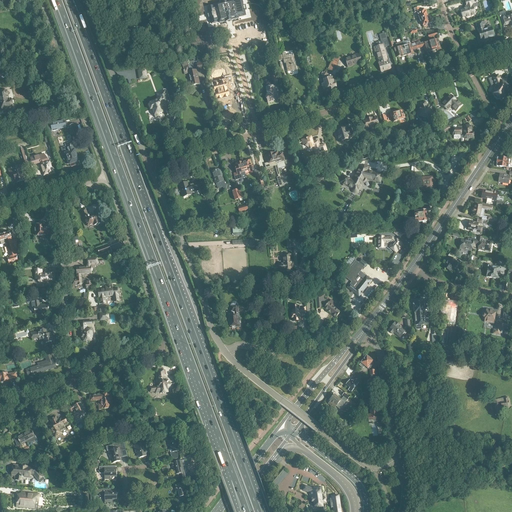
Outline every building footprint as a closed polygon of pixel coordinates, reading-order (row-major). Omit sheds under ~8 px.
[(219,22),(219,25),(227,23),(228,25),(232,24),(231,22),(239,20),(238,18),(246,16),(244,11),(247,11),(245,4),(243,5),(242,0),(241,0),(235,1),(227,2),(227,0),(223,0),(221,0),(222,4),(215,5),(215,6),(208,7),(209,13),(207,13),(208,20),(210,19),(212,24),(219,22)] [(462,17),(463,17),(463,18),(465,17),(466,19),(476,16),(473,6),(472,5),(478,3),(477,0),(467,0),(465,1),(467,8),(464,9),(464,10),(461,11),(462,14),(461,15),(461,17),(462,17)] [(404,12),(414,10),(415,13),(417,12),(420,19),(429,16),(427,9),(420,11),(419,8),(414,9),(413,6),(404,8),(404,12)] [(511,29),(511,16),(509,18),(508,17),(507,18),(506,14),(501,16),(501,18),(500,18),(501,19),(502,20),(504,28),(510,26),(511,29)] [(430,16),(429,16),(420,19),(420,22),(422,22),(424,28),(428,26),(427,24),(432,22),(430,16)] [(482,43),(483,42),(484,43),(487,42),(487,41),(489,41),(488,39),(495,37),(494,36),(495,35),(494,33),(492,27),(491,26),(487,27),(487,29),(485,29),(483,26),(486,25),(485,21),(482,22),(476,24),(482,43)] [(387,40),(386,33),(379,35),(381,41),(387,40)] [(419,39),(416,40),(418,49),(423,47),(425,53),(433,51),(430,42),(424,44),(424,43),(421,44),(419,39)] [(409,40),(403,42),(407,56),(414,54),(413,50),(418,49),(416,40),(412,42),(412,43),(410,44),(409,40)] [(436,40),(430,42),(433,51),(437,50),(437,51),(441,50),(438,40),(436,40)] [(394,49),(397,58),(402,56),(402,57),(407,56),(403,42),(396,44),(397,48),(394,49)] [(378,63),(381,72),(391,69),(388,60),(387,60),(384,48),(381,49),(380,46),(374,48),(375,52),(376,52),(379,63),(378,63)] [(229,52),(220,55),(220,58),(225,57),(227,68),(232,66),(229,52)] [(285,63),(286,63),(288,72),(297,70),(295,61),(292,54),(286,55),(286,53),(283,53),(283,54),(278,56),(279,61),(284,60),(285,63)] [(351,57),(345,59),(348,68),(358,64),(358,62),(362,61),(359,54),(351,57)] [(185,75),(189,74),(192,86),(200,84),(197,70),(191,71),(187,60),(181,62),(184,70),(183,70),(185,75)] [(138,69),(140,79),(147,78),(145,68),(138,69)] [(331,89),(332,90),(337,89),(334,77),(327,79),(326,73),(322,74),(324,83),(322,84),(323,89),(329,88),(329,89),(331,89)] [(492,84),(495,83),(496,86),(492,93),(495,95),(495,97),(497,98),(499,98),(502,100),(510,87),(501,80),(499,75),(493,77),(493,78),(490,79),(492,84)] [(217,100),(229,97),(225,82),(232,80),(231,78),(225,79),(225,82),(214,85),(217,100)] [(268,100),(268,103),(278,101),(277,98),(278,97),(277,95),(276,94),(276,92),(275,92),(274,85),(266,87),(268,94),(266,95),(267,96),(266,97),(266,99),(268,100)] [(0,98),(2,110),(8,109),(12,108),(12,106),(13,106),(11,101),(11,99),(8,99),(7,90),(0,91),(0,98)] [(153,109),(156,118),(160,116),(159,114),(165,112),(164,111),(166,110),(164,104),(169,102),(165,90),(157,93),(160,99),(150,102),(151,104),(149,105),(151,110),(153,109)] [(442,105),(445,108),(449,104),(452,107),(455,104),(459,108),(462,105),(455,98),(454,99),(451,95),(442,105)] [(421,107),(419,116),(427,118),(428,122),(435,119),(432,107),(429,108),(429,105),(427,106),(426,102),(420,104),(421,107)] [(440,109),(437,110),(442,127),(450,123),(442,115),(440,109)] [(397,111),(390,113),(392,119),(393,118),(394,122),(400,121),(400,120),(406,118),(404,114),(403,114),(402,111),(398,112),(397,111)] [(364,121),(366,130),(376,127),(376,130),(380,129),(377,117),(364,121)] [(52,130),(66,127),(65,120),(50,123),(52,130)] [(446,131),(450,129),(449,125),(441,129),(443,133),(446,133),(446,132),(446,131)] [(453,129),(453,135),(454,135),(454,139),(460,139),(460,135),(462,135),(465,135),(465,139),(465,141),(466,141),(467,141),(468,141),(468,139),(474,138),(474,132),(471,132),(471,127),(465,127),(457,127),(457,129),(453,129)] [(338,137),(339,142),(349,139),(349,138),(353,137),(351,128),(346,129),(342,130),(341,129),(340,128),(338,129),(338,130),(338,131),(339,136),(338,137)] [(313,148),(316,157),(328,154),(325,144),(319,146),(318,141),(314,142),(312,141),(311,137),(302,140),(303,145),(310,148),(313,148)] [(68,152),(64,154),(67,165),(70,164),(71,167),(76,165),(75,163),(74,163),(73,160),(78,159),(75,151),(72,142),(65,145),(66,147),(68,152)] [(14,179),(15,184),(26,180),(24,175),(22,171),(21,171),(20,168),(22,168),(22,167),(28,165),(23,149),(19,150),(22,160),(23,163),(15,166),(15,168),(12,169),(12,168),(8,169),(10,175),(13,174),(15,179),(14,179)] [(278,152),(273,153),(278,169),(279,169),(286,167),(284,161),(285,161),(283,153),(279,155),(278,152)] [(268,163),(265,164),(266,169),(275,166),(278,177),(277,177),(280,188),(285,186),(285,185),(283,185),(280,176),(278,169),(273,153),(267,155),(268,159),(267,161),(268,163)] [(41,165),(40,165),(42,171),(43,171),(44,174),(48,173),(52,171),(49,162),(48,162),(48,161),(49,161),(44,154),(30,158),(32,166),(40,163),(41,165)] [(497,166),(499,166),(500,167),(501,168),(501,167),(504,167),(504,170),(508,170),(509,168),(509,164),(508,164),(509,159),(498,157),(497,158),(497,160),(498,160),(497,166)] [(243,163),(242,163),(245,172),(249,171),(250,172),(253,171),(255,177),(257,176),(262,174),(260,169),(255,171),(254,168),(252,168),(251,164),(252,164),(251,160),(246,162),(245,161),(243,162),(243,163)] [(234,174),(235,177),(236,181),(242,179),(241,176),(245,174),(245,172),(242,163),(242,162),(238,163),(238,164),(234,165),(235,168),(236,168),(237,173),(234,174)] [(344,175),(340,183),(352,189),(352,190),(352,191),(352,192),(353,193),(354,193),(355,194),(356,194),(357,193),(358,192),(359,191),(363,184),(364,184),(365,183),(366,182),(366,181),(367,181),(380,184),(383,174),(369,170),(370,166),(365,165),(365,166),(363,165),(362,165),(361,166),(360,166),(360,167),(357,171),(352,180),(344,175)] [(218,169),(213,171),(215,179),(214,179),(216,184),(218,189),(223,187),(224,191),(226,190),(227,184),(226,181),(223,182),(224,181),(223,176),(224,176),(222,169),(219,171),(218,169)] [(327,174),(318,169),(314,176),(316,177),(314,180),(320,183),(321,179),(323,180),(324,178),(325,178),(326,177),(325,176),(327,174)] [(264,182),(262,174),(257,176),(260,185),(258,186),(259,189),(260,188),(261,188),(265,186),(264,182)] [(499,182),(509,184),(510,177),(500,175),(499,182)] [(283,176),(280,176),(283,185),(285,185),(289,183),(287,176),(283,178),(283,176)] [(433,176),(419,177),(420,191),(434,189),(433,180),(434,180),(436,185),(440,184),(438,177),(434,178),(433,179),(433,176)] [(188,182),(179,185),(183,198),(192,195),(192,193),(200,190),(197,182),(189,184),(188,182)] [(226,190),(230,190),(231,192),(233,191),(233,192),(232,192),(233,196),(234,195),(236,200),(243,198),(241,191),(240,191),(239,189),(236,190),(234,184),(227,184),(226,190)] [(487,202),(491,203),(491,201),(496,201),(497,194),(483,191),(483,192),(482,192),(480,195),(481,197),(482,198),(481,199),(487,200),(487,202)] [(480,217),(482,217),(483,216),(483,214),(484,207),(486,207),(486,208),(489,208),(490,205),(482,204),(481,206),(475,205),(474,210),(473,209),(472,216),(480,217)] [(85,209),(80,211),(83,217),(85,222),(86,222),(88,226),(94,224),(94,226),(96,225),(96,226),(98,225),(99,224),(101,223),(102,222),(102,221),(102,219),(101,218),(99,218),(98,214),(91,217),(90,216),(88,217),(85,209)] [(416,222),(423,222),(423,224),(426,224),(426,221),(427,221),(426,215),(427,215),(428,214),(427,212),(426,211),(426,210),(415,212),(416,222)] [(473,230),(477,230),(476,232),(482,233),(483,227),(478,226),(479,223),(486,225),(487,222),(476,219),(475,223),(470,222),(468,230),(473,231),(473,230)] [(35,233),(36,236),(53,235),(52,230),(45,230),(45,224),(35,225),(35,227),(34,228),(34,233),(35,233)] [(232,226),(233,234),(243,233),(242,224),(232,226)] [(403,233),(397,229),(394,233),(400,238),(403,233)] [(18,240),(12,240),(10,232),(0,235),(0,241),(1,245),(5,244),(10,258),(7,259),(9,265),(18,262),(16,256),(19,255),(18,240)] [(472,251),(473,247),(475,248),(476,246),(477,237),(471,236),(471,239),(467,238),(467,241),(462,240),(460,249),(472,251)] [(391,251),(392,250),(396,252),(398,250),(399,250),(401,247),(400,246),(402,244),(395,239),(395,240),(392,238),(384,238),(384,237),(379,237),(379,248),(384,248),(386,247),(391,251)] [(478,249),(490,251),(492,242),(482,240),(483,238),(477,237),(476,246),(479,246),(478,249)] [(109,245),(96,250),(98,255),(100,255),(100,256),(111,252),(109,246),(109,245)] [(448,256),(450,257),(444,267),(450,271),(457,262),(455,260),(457,257),(451,252),(448,256)] [(280,270),(284,270),(284,271),(292,270),(291,255),(283,256),(284,264),(279,264),(280,270)] [(76,268),(77,275),(82,275),(84,275),(84,274),(86,274),(86,275),(89,274),(89,273),(92,273),(91,266),(91,265),(98,264),(98,258),(85,259),(86,266),(83,266),(84,268),(76,268)] [(356,260),(343,276),(352,282),(361,271),(364,267),(364,268),(367,264),(361,259),(358,262),(356,260)] [(493,278),(492,278),(494,267),(491,266),(491,265),(485,264),(485,269),(487,270),(486,277),(493,278)] [(492,278),(493,278),(493,279),(496,279),(496,278),(499,279),(500,272),(503,273),(504,267),(498,266),(498,268),(494,267),(492,278)] [(35,269),(35,280),(38,279),(38,282),(43,282),(43,281),(52,281),(51,273),(42,274),(41,269),(35,269)] [(372,281),(361,271),(352,282),(347,288),(359,297),(372,281)] [(83,284),(82,279),(86,281),(86,283),(85,283),(86,289),(87,289),(88,291),(93,291),(93,288),(92,288),(91,286),(93,286),(92,281),(82,277),(82,275),(77,275),(77,277),(76,277),(76,280),(75,280),(72,280),(72,286),(81,285),(81,284),(83,284)] [(106,289),(98,290),(99,298),(100,297),(101,304),(106,303),(105,297),(113,296),(114,302),(119,301),(117,288),(113,289),(112,285),(106,286),(106,289)] [(34,302),(31,302),(32,308),(34,307),(35,314),(49,312),(48,305),(39,306),(38,300),(34,301),(34,302)] [(426,300),(412,301),(412,305),(414,305),(415,312),(416,312),(421,312),(425,312),(431,311),(431,307),(427,307),(427,310),(425,310),(425,304),(427,304),(426,300)] [(324,308),(336,318),(341,311),(329,301),(324,308)] [(302,306),(302,309),(300,310),(299,302),(292,303),(293,313),(291,313),(292,318),(293,318),(293,321),(303,320),(303,317),(300,317),(300,313),(306,313),(305,306),(302,306)] [(240,326),(240,324),(241,324),(241,322),(241,318),(239,318),(238,306),(237,304),(236,303),(232,304),(231,305),(232,307),(231,307),(232,311),(231,311),(232,314),(230,314),(232,327),(233,327),(233,328),(235,328),(235,327),(240,326)] [(441,308),(443,309),(443,313),(448,313),(447,321),(453,322),(455,311),(455,310),(457,311),(457,305),(456,305),(456,304),(453,304),(453,303),(448,303),(443,303),(442,303),(441,308)] [(496,311),(495,311),(494,310),(493,310),(492,311),(490,310),(489,310),(488,309),(487,310),(486,310),(486,314),(484,313),(483,314),(483,316),(483,317),(483,319),(485,319),(484,322),(494,323),(496,311)] [(415,319),(416,326),(415,326),(416,330),(422,329),(421,325),(429,324),(429,318),(428,318),(426,318),(415,319)] [(392,334),(394,332),(401,338),(406,331),(405,330),(406,329),(411,328),(410,320),(405,321),(406,326),(404,329),(400,326),(401,325),(395,321),(393,324),(393,325),(391,328),(388,331),(392,334)] [(83,342),(86,342),(87,343),(89,343),(90,341),(93,341),(92,329),(86,329),(86,325),(93,325),(92,321),(86,321),(80,322),(82,338),(83,338),(83,342)] [(495,329),(493,329),(493,334),(500,335),(501,325),(496,324),(495,329)] [(456,346),(458,329),(453,328),(452,332),(451,332),(450,345),(456,346)] [(43,339),(44,343),(43,344),(44,346),(41,347),(43,354),(44,354),(50,353),(47,343),(53,341),(51,333),(47,334),(46,329),(39,330),(39,332),(31,333),(32,339),(38,338),(39,340),(43,339)] [(28,375),(31,374),(32,376),(50,370),(49,368),(56,366),(55,362),(54,362),(51,352),(50,353),(44,354),(46,361),(37,363),(38,365),(30,368),(26,369),(28,375)] [(373,361),(367,356),(359,365),(363,368),(365,366),(368,369),(370,366),(369,366),(373,361)] [(155,392),(156,394),(160,393),(160,394),(168,392),(168,390),(172,384),(165,379),(163,370),(157,371),(159,383),(157,383),(157,387),(149,388),(150,393),(155,392)] [(0,381),(0,382),(0,383),(9,381),(8,380),(17,379),(16,372),(7,374),(7,373),(0,373),(0,381)] [(350,388),(348,390),(351,392),(359,383),(357,381),(359,378),(356,376),(354,378),(353,377),(350,380),(346,384),(350,388)] [(99,410),(108,409),(109,409),(112,409),(112,408),(113,408),(111,393),(90,396),(90,402),(98,401),(99,410)] [(350,397),(344,393),(342,396),(344,397),(341,400),(335,394),(330,400),(330,401),(328,404),(334,409),(336,406),(340,409),(350,397)] [(502,408),(510,406),(508,397),(503,398),(496,399),(497,405),(499,404),(499,407),(501,407),(502,408)] [(74,406),(69,409),(71,414),(72,413),(74,419),(79,416),(79,417),(85,414),(80,403),(74,406)] [(369,415),(369,421),(379,420),(378,414),(377,414),(377,409),(371,410),(372,415),(369,415)] [(65,426),(65,425),(70,422),(69,421),(70,421),(67,416),(62,419),(61,418),(58,420),(56,416),(49,419),(51,423),(48,425),(55,438),(63,434),(61,431),(65,429),(64,427),(65,426)] [(27,437),(32,446),(39,442),(37,439),(36,439),(42,435),(39,429),(33,433),(31,429),(26,433),(27,435),(26,436),(27,437)] [(94,441),(100,438),(104,436),(101,431),(97,433),(98,433),(92,437),(94,441)] [(26,433),(17,437),(17,438),(21,445),(27,442),(28,444),(27,444),(29,447),(32,446),(27,437),(26,436),(27,435),(26,433)] [(170,453),(172,459),(178,457),(180,454),(179,451),(180,451),(177,438),(167,441),(168,445),(171,447),(172,452),(170,453)] [(113,445),(106,447),(107,451),(108,451),(110,457),(113,459),(114,463),(120,461),(120,458),(119,456),(123,455),(122,451),(126,450),(123,439),(121,440),(121,442),(119,442),(113,444),(113,445)] [(145,452),(149,451),(147,442),(135,445),(134,445),(136,453),(139,455),(139,458),(146,456),(145,452)] [(180,461),(171,463),(172,467),(174,467),(175,469),(175,471),(173,471),(174,475),(175,479),(175,481),(186,478),(182,460),(180,461)] [(11,470),(11,472),(12,472),(12,476),(15,477),(15,480),(22,481),(23,476),(30,477),(31,475),(31,474),(35,475),(39,480),(43,477),(44,477),(38,469),(27,468),(28,466),(20,466),(20,467),(13,467),(12,470),(11,470)] [(99,470),(99,474),(104,474),(105,480),(112,480),(114,477),(117,477),(117,470),(116,470),(112,470),(112,467),(99,467),(99,470)] [(175,508),(184,506),(183,503),(185,502),(187,499),(186,495),(187,495),(184,483),(174,485),(175,490),(178,491),(179,497),(178,497),(178,501),(176,501),(177,504),(174,505),(175,508)] [(312,488),(304,485),(303,490),(309,493),(310,493),(311,499),(312,499),(312,502),(314,502),(315,507),(323,506),(322,503),(330,502),(331,505),(333,504),(334,511),(341,511),(338,492),(331,493),(332,495),(329,495),(330,499),(325,499),(324,496),(325,496),(325,494),(321,495),(321,490),(318,491),(318,487),(312,488)] [(104,496),(104,503),(111,502),(114,500),(117,500),(117,493),(112,493),(112,490),(96,490),(96,493),(99,493),(99,495),(103,495),(104,496)] [(17,494),(16,507),(35,509),(35,502),(39,503),(40,493),(21,491),(21,492),(20,493),(18,494),(17,494)]
